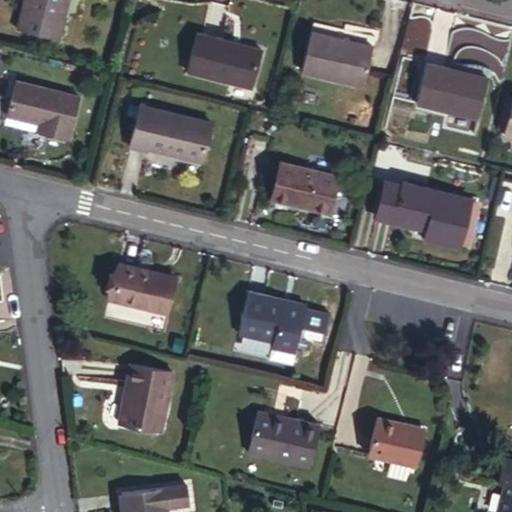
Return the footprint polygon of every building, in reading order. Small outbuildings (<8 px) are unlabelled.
[(68,0),(25,0),(19,28),(58,39),(68,0)] [(371,45),(311,30),(303,70),(363,84),(371,45)] [(267,49),(197,31),(187,71),(257,88),(267,49)] [(488,79),(427,63),(418,101),(477,117),(488,79)] [(7,113),(40,122),(50,125),(47,134),(69,139),(79,96),(16,81),(7,113)] [(181,108),(183,94),(144,88),(142,103),(181,108)] [(201,161),(211,122),(142,106),(131,146),(147,150),(149,148),(201,161)] [(50,125),(40,122),(37,131),(47,134),(50,125)] [(329,213),(338,175),(278,160),(269,198),(329,213)] [(428,225),(427,230),(426,238),(458,247),(470,198),(404,180),(403,184),(386,180),(376,217),(393,221),(394,217),(428,225)] [(393,221),(427,230),(428,225),(394,217),(393,221)] [(166,309),(174,277),(124,265),(115,297),(166,309)] [(295,350),(305,308),(282,303),(283,297),(249,290),(240,333),(274,341),(273,345),(295,350)] [(162,429),(174,373),(132,365),(121,420),(162,429)] [(311,463),(321,421),(258,406),(248,448),(311,463)] [(400,427),(401,423),(375,417),(367,452),(415,464),(422,432),(400,427)] [(403,423),(401,423),(400,427),(422,432),(423,428),(403,423)] [(511,511),(511,458),(502,456),(497,480),(505,481),(498,511),(511,511)] [(187,484),(162,487),(164,506),(190,502),(187,484)] [(165,511),(164,506),(162,487),(121,492),(123,511),(165,511)]
